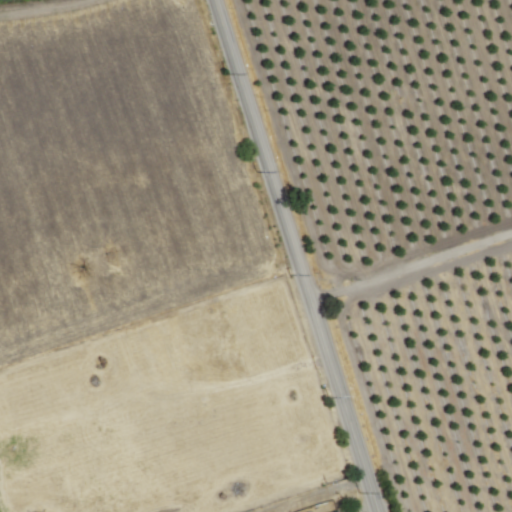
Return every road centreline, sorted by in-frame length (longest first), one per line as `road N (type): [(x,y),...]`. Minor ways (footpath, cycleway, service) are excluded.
road 1 (tertiary): [(213,0),(378,511)]
road 2 (track): [(313,309),(511,236)]
